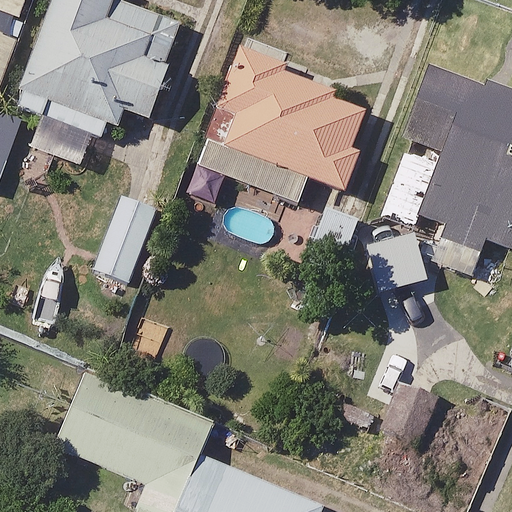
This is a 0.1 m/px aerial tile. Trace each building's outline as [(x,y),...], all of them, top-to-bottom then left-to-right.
[(0,0),(0,13),(14,19),(21,0),(0,0)] [(138,0),(44,0),(0,99),(35,115),(21,145),(78,171),(99,125),(114,131),(122,113),(140,121),(185,21),(138,0)] [(376,220),(431,237),(424,260),(450,268),(457,246),(471,250),(511,122),(511,85),(427,59),(376,220)] [(359,110),(233,60),(191,165),(293,205),(303,179),(336,192),(351,154),(342,151),(359,110)] [(153,212),(115,198),(79,294),(117,308),(153,212)] [(383,257),(350,253),(346,283),(379,287),(383,257)] [(204,427),(82,378),(53,449),(142,486),(131,511),(313,511),(316,505),(193,456),(204,427)]
